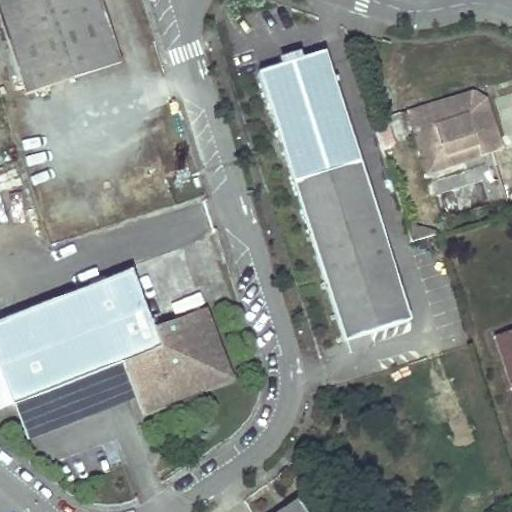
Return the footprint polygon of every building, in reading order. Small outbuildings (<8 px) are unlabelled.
[(0,0),(0,99),(50,245),(204,195),(141,0),(0,0)] [(323,62),(253,82),(338,353),(408,332),(323,62)] [(471,98),(406,119),(426,186),(447,180),(442,165),(477,155),(482,171),(501,164),(485,109),(471,98)] [(383,126),(371,130),(378,154),(390,150),(383,126)] [(477,155),(442,165),(447,180),(482,171),(477,155)] [(406,223),(412,241),(436,233),(406,223)] [(133,273),(0,321),(0,376),(11,408),(123,366),(142,417),(170,406),(168,402),(231,378),(205,306),(152,326),(133,273)] [(511,337),(492,344),(511,406),(511,337)] [(0,376),(0,412),(11,408),(0,376)] [(277,511),(306,511),(297,499),(277,511)]
